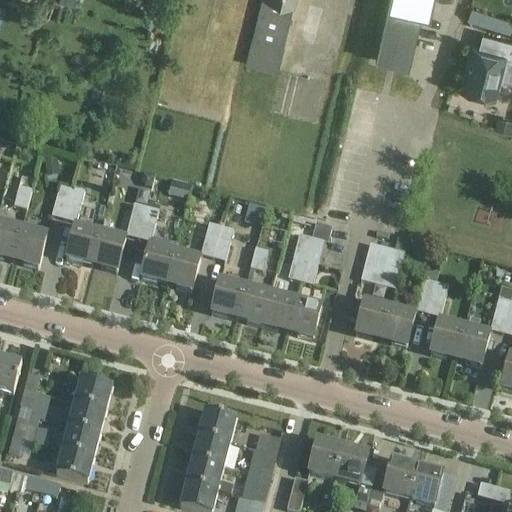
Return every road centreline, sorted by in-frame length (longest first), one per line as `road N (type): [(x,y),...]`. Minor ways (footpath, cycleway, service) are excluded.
road 1 (residential): [(464,0),(420,110),(392,113),(321,396)]
road 2 (residential): [(167,358),(0,313)]
road 3 (residential): [(129,511),(167,358)]
road 4 (residential): [(472,434),(321,396)]
road 5 (residential): [(306,392),(167,358)]
road 6 (residential): [(276,511),(306,392)]
